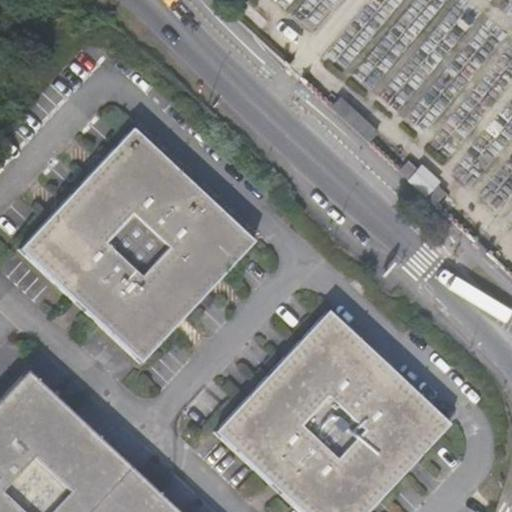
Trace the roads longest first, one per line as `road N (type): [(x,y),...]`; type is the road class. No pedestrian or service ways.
road 1 (secondary): [(193,44),(257,112),(481,311)]
road 2 (unknown): [(303,258),(149,431)]
